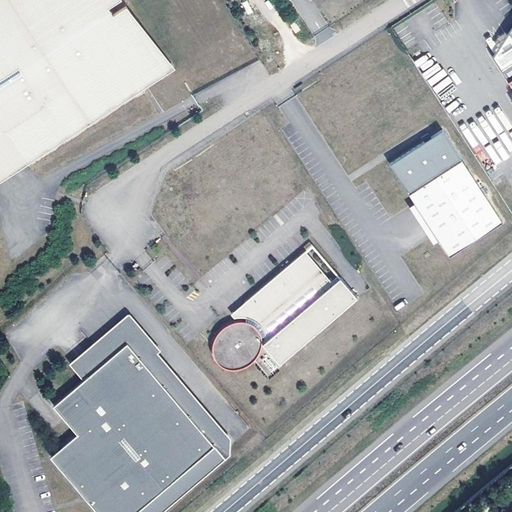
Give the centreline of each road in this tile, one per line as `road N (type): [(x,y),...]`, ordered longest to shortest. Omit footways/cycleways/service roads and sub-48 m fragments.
road 1 (secondary): [(224,511),(511,270)]
road 2 (unclassified): [(406,0),(157,161),(125,191),(118,216)]
road 3 (motorway): [(511,353),(330,511)]
road 4 (motorway): [(376,511),(511,397)]
